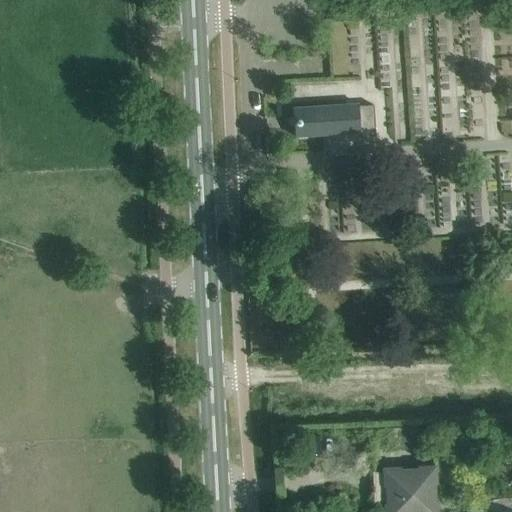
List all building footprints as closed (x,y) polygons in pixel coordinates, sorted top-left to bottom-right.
[(341,0),(342,10),(358,9),(357,0),(341,0)] [(358,104),(312,107),(292,108),(294,136),(326,134),(328,156),(348,154),(376,152),(373,105),(358,106),(358,104)] [(418,448),(417,426),(383,427),(384,449),(418,448)] [(455,465),(454,450),(439,451),(440,466),(455,465)] [(386,511),(434,511),(433,468),(385,471),(385,472),(373,473),(373,471),(372,472),(373,504),(386,502),(386,511)] [(511,511),(511,498),(493,500),(493,511),(511,511)]
